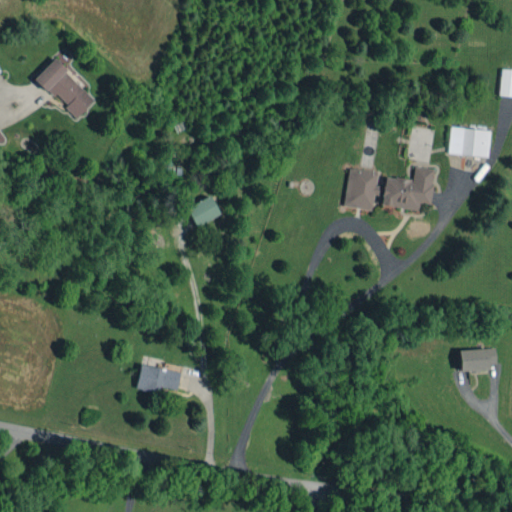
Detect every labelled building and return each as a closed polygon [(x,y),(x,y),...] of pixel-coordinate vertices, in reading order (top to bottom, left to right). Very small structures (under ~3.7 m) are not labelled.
[(94,98),(51,58),(34,77),(76,117),(94,98)] [(498,95),(511,96),(511,69),(500,68),(498,95)] [(490,131),(449,126),(446,152),(487,157),(490,131)] [(347,168),(342,205),(371,209),(373,194),(381,195),(380,205),(417,209),(418,202),(429,203),(433,168),(413,166),(411,179),(385,176),(383,186),(375,185),(377,171),(347,168)] [(218,214),(208,194),(184,207),(194,227),(218,214)] [(488,363),(495,363),(495,348),(457,349),(458,370),(488,369),(488,363)] [(134,386),(174,393),(178,371),(138,364),(134,386)]
